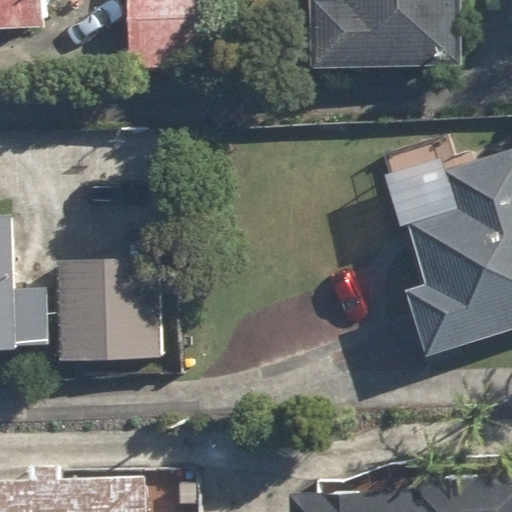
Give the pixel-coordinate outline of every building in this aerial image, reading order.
[(0,0),(0,21),(70,21),(70,0),(0,0)] [(244,0),(145,0),(146,63),(245,61),(244,0)] [(483,0),(340,0),(342,60),(484,58),(483,0)] [(450,273),(430,279),(450,343),(511,323),(511,148),(463,164),(474,198),(431,212),(450,273)] [(0,338),(62,336),(60,281),(36,282),(33,201),(0,199),(0,338)] [(173,249),(69,253),(73,358),(177,354),(173,249)] [(434,472),(318,475),(319,509),(239,511),(511,511),(511,456),(434,459),(434,472)] [(166,511),(165,463),(0,467),(0,511),(166,511)]
